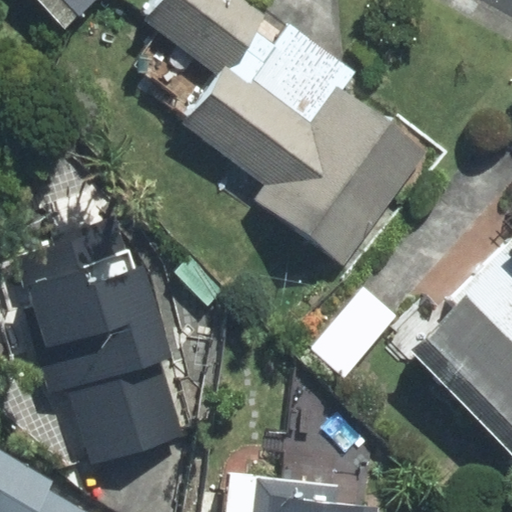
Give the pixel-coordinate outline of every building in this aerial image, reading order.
[(423,160),(225,0),(147,0),(138,11),(212,71),(182,107),(273,181),(259,197),(339,263),(423,160)] [(120,216),(29,244),(94,455),(184,427),(120,216)] [(511,246),(477,281),(511,317),(511,246)] [(397,311),(365,284),(317,341),(349,368),(397,311)] [(511,328),(473,288),(419,342),(511,437),(511,328)] [(83,511),(0,462),(0,511),(83,511)] [(362,511),(366,492),(266,479),(261,511),(362,511)]
